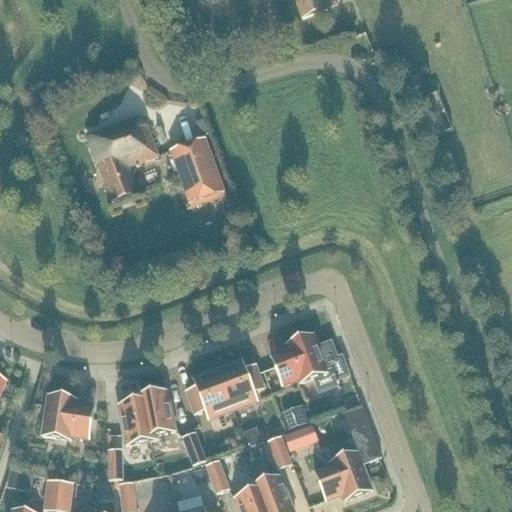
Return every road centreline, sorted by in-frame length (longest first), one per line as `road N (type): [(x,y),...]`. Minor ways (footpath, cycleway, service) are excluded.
road 1 (unclassified): [(511,456),(370,87),(346,69),(316,64),(203,92),(178,90),(151,68),(122,0)]
road 2 (residential): [(0,325),(43,346),(128,352),(329,284),(416,511)]
